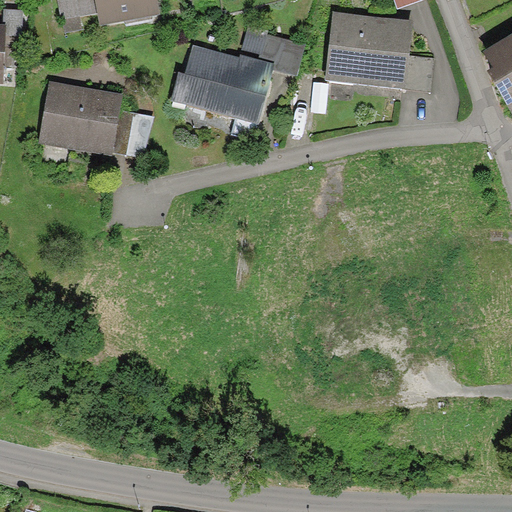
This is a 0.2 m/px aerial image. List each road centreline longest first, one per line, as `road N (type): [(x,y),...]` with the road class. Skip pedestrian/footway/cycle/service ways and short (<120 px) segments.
road 1 (secondary): [(511,509),(333,505),(154,485),(0,453)]
road 2 (residential): [(491,134),(396,139),(140,195)]
road 3 (residential): [(445,0),(491,134)]
